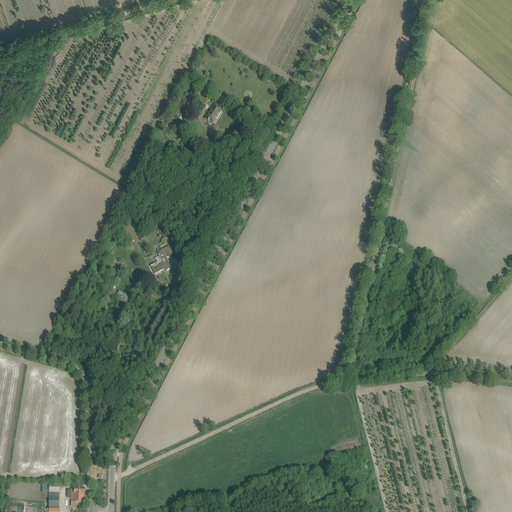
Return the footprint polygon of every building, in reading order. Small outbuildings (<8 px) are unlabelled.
[(190,96),(186,94),(176,113),(183,116),(184,113),(185,113),(188,107),(186,106),(190,96)] [(221,111),(214,107),(206,120),(208,121),(208,122),(210,120),(214,123),(221,111)] [(173,254),(170,250),(169,247),(160,251),(159,249),(157,250),(155,251),(157,254),(158,254),(159,256),(155,259),(157,263),(151,266),(155,274),(163,270),(162,269),(165,267),(167,271),(171,268),(166,258),(173,254)] [(49,491),(49,493),(59,493),(59,484),(49,484),(49,485),(49,491)] [(71,503),(71,506),(76,507),(76,503),(84,503),(84,496),(85,496),(85,488),(71,488),(71,503)] [(49,498),(48,511),(58,511),(59,498),(49,498)]
